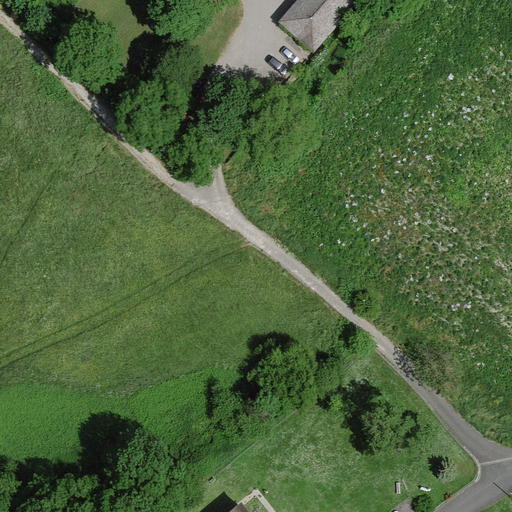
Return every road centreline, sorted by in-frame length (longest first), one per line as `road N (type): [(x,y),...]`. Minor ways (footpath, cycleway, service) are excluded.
road 1 (track): [(266,241),(143,305),(0,396)]
road 2 (track): [(0,11),(179,180),(226,212)]
